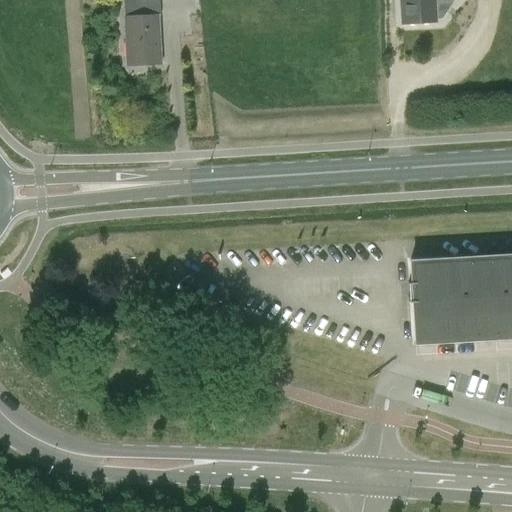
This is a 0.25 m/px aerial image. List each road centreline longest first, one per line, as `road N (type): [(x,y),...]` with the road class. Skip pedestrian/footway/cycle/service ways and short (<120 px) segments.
road 1 (secondary): [(367,477),(94,463),(25,440),(0,419)]
road 2 (primary): [(170,182),(511,163)]
road 3 (primary): [(4,213),(170,182)]
road 4 (primary): [(170,182),(2,177)]
road 5 (secondary): [(511,488),(367,477)]
